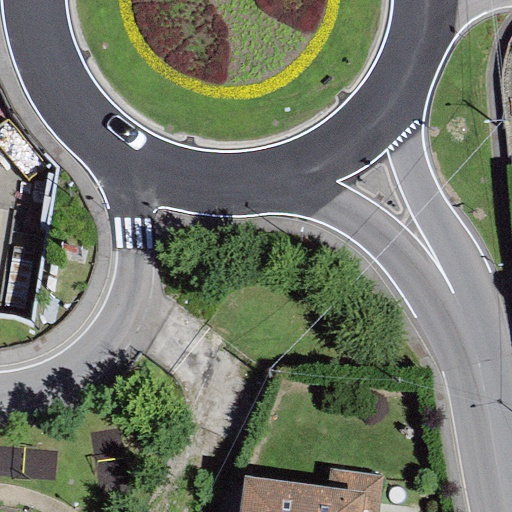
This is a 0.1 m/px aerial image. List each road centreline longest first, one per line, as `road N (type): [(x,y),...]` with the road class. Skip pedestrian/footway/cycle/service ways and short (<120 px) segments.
road 1 (primary): [(504,511),(463,282),(418,198),(360,121)]
road 2 (primary): [(42,0),(49,38),(83,96),(135,140),(161,150),(198,164),(266,165),(331,143),(360,121)]
road 3 (primary): [(360,121),(415,55),(431,0)]
